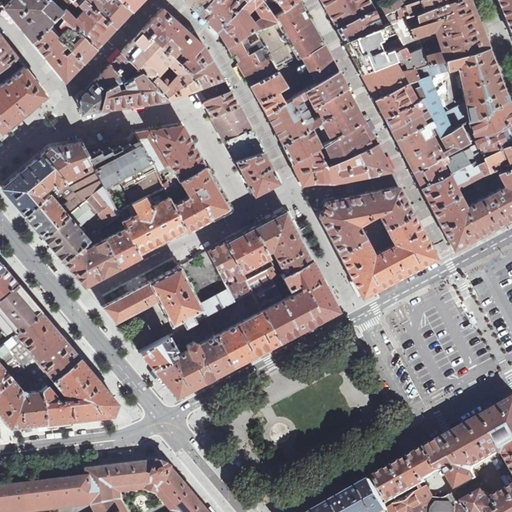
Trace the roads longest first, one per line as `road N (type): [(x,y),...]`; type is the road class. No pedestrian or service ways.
road 1 (unclassified): [(164,419),(0,225)]
road 2 (residential): [(354,314),(421,432),(511,380)]
road 3 (residential): [(354,314),(164,419)]
road 4 (residential): [(511,232),(354,314)]
road 5 (residential): [(164,419),(119,435),(0,448)]
road 6 (unclassified): [(252,511),(184,431),(164,419)]
